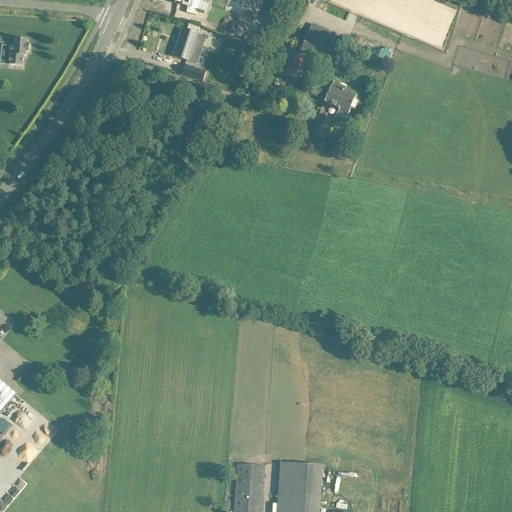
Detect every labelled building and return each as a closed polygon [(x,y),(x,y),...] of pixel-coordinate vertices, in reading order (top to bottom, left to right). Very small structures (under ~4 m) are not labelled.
[(176,0),(176,4),(183,6),(183,5),(188,7),(187,13),(195,15),(199,0),(176,0)] [(226,0),(218,0),(216,6),(234,13),(237,4),(226,0)] [(271,1),(267,17),(278,19),(285,6),(271,1)] [(319,58),(325,44),(330,32),(312,24),(301,51),(302,51),(302,50),(319,57),(318,58),(319,58)] [(178,43),(174,57),(181,59),(180,60),(182,60),(183,60),(189,62),(197,64),(206,38),(198,35),(200,28),(189,25),(187,31),(183,30),(180,37),(182,38),(179,44),(178,43)] [(9,65),(23,67),(24,57),(26,57),(27,52),(29,53),(30,45),(27,45),(28,40),(15,39),(14,47),(11,47),(9,65)] [(361,51),(365,43),(355,39),(351,47),(361,51)] [(255,53),(244,49),(240,62),(251,66),(255,53)] [(296,66),(299,60),(286,54),(284,61),(296,66)] [(185,66),(182,75),(203,82),(206,73),(206,72),(190,67),(185,66)] [(338,112),(339,112),(336,119),(345,123),(351,109),(355,111),(359,102),(355,100),(356,98),(344,93),(347,88),(334,82),(325,102),(325,103),(326,102),(339,108),(338,112)] [(0,412),(16,393),(0,379),(0,412)] [(233,511),(262,511),(266,466),(237,464),(233,511)] [(277,511),(319,511),(323,467),(280,464),(277,511)]
